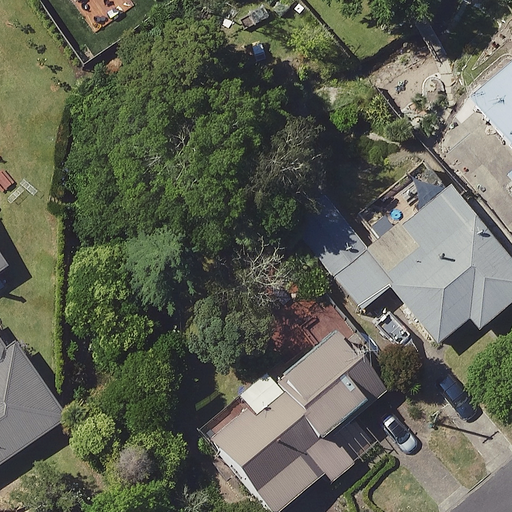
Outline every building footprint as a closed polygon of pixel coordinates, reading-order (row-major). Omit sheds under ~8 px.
[(511,58),(461,100),(511,161),(511,174),(505,181),(511,190),(511,58)] [(511,304),(511,272),(427,171),(355,230),(324,193),(287,224),(362,314),(389,291),(436,348),(468,322),(478,333),(511,304)] [(0,466),(65,421),(14,349),(8,354),(0,342),(0,273),(6,269),(0,260),(0,466)] [(272,383),(265,374),(230,402),(238,412),(205,439),(264,511),(285,511),(323,481),(331,489),(380,449),(352,415),(379,392),(332,334),(272,383)] [(428,448),(400,412),(380,427),(408,463),(428,448)]
